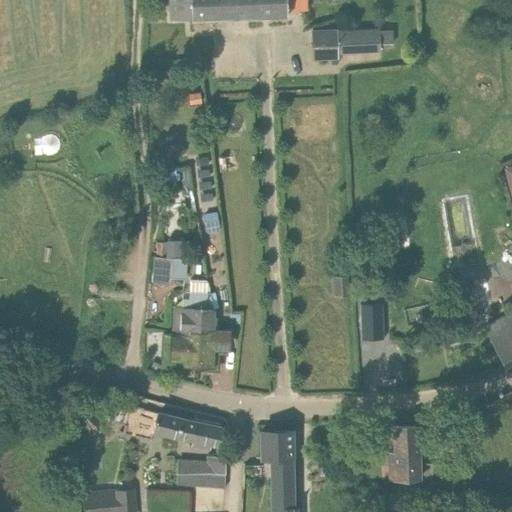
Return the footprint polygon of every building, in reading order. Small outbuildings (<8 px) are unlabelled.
[(170,0),(171,19),(286,14),(286,10),(306,10),(305,0),(170,0)] [(378,28),(332,30),(312,32),(313,59),(333,58),(333,53),(378,51),(378,44),(378,28)] [(189,107),(202,105),(199,92),(187,94),(189,107)] [(203,214),(205,228),(219,227),(217,213),(203,214)] [(400,247),(400,230),(386,230),(386,247),(400,247)] [(167,258),(180,258),(181,245),(181,239),(167,239),(167,242),(167,245),(167,256),(167,258)] [(156,256),(167,256),(167,242),(156,242),(156,256)] [(187,245),(181,245),(180,258),(167,258),(154,257),(152,282),(170,283),(171,277),(185,278),(186,259),(187,245)] [(347,276),(333,277),(334,296),(349,295),(347,276)] [(188,308),(174,308),(172,333),(188,334),(189,330),(205,330),(205,329),(213,329),(213,309),(211,299),(206,281),(188,280),(188,308)] [(382,304),(361,304),(362,339),(384,339),(382,304)] [(511,309),(504,314),(485,324),(498,351),(507,368),(511,365),(511,309)] [(172,333),(162,333),(162,335),(170,335),(168,362),(211,364),(212,347),(227,348),(227,331),(212,331),(189,330),(188,334),(172,333)] [(187,420),(157,413),(152,432),(193,443),(192,446),(209,450),(210,443),(218,444),(222,428),(187,420)] [(442,420),(445,440),(446,443),(456,442),(456,438),(453,419),(442,420)] [(394,445),(395,453),(388,453),(389,466),(395,466),(395,481),(418,480),(416,425),(394,425),(394,445)] [(292,429),(261,430),(261,459),(271,459),(292,459),(292,429)] [(204,485),(205,488),(225,488),(224,456),(207,456),(207,460),(179,461),(178,482),(204,485)] [(291,506),(292,459),(271,459),(271,479),(272,479),(272,508),(273,508),(273,511),(295,511),(295,506),(291,506)] [(132,511),(130,492),(85,496),(86,511),(132,511)] [(366,497),(358,500),(362,510),(370,507),(366,497)]
